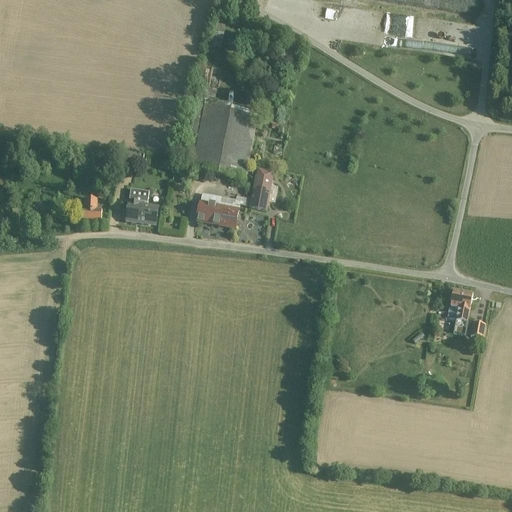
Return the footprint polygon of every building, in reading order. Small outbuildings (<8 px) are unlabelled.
[(214,32),(213,47),(221,47),(223,33),(214,32)] [(258,115),(205,105),(192,174),(245,184),(248,169),(258,115)] [(329,155),(328,166),(339,168),(340,156),(329,155)] [(143,168),(143,156),(126,156),(126,168),(143,168)] [(271,184),(257,181),(251,211),(266,214),(271,184)] [(141,195),(131,194),(129,208),(139,210),(141,195)] [(234,205),(202,199),(197,225),(235,232),(239,213),(232,212),(233,207),(234,205)] [(97,203),(85,202),(84,211),(97,212),(97,203)] [(139,210),(129,208),(127,225),(140,227),(143,210),(139,210)] [(158,213),(143,210),(140,227),(156,229),(158,213)] [(84,211),(83,226),(102,227),(103,212),(97,212),(84,211)] [(17,213),(8,214),(9,231),(19,230),(17,213)] [(473,298),(453,294),(451,310),(470,314),(473,298)] [(470,314),(451,310),(450,312),(449,312),(447,320),(449,320),(448,322),(456,324),(467,326),(470,314)] [(467,326),(456,324),(453,336),(465,339),(465,337),(467,327),(467,326)] [(485,328),(473,326),(473,328),(471,338),(470,340),(483,342),(485,328)]
